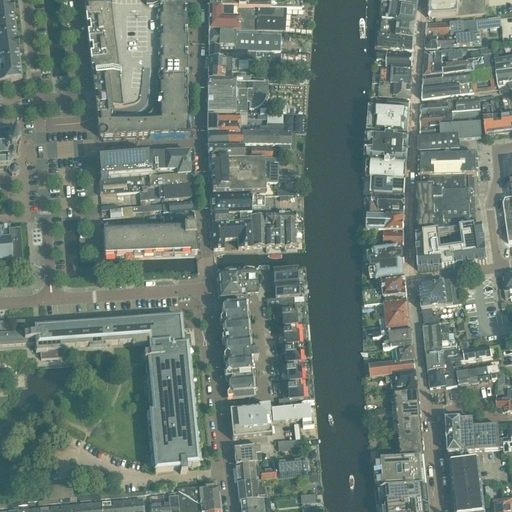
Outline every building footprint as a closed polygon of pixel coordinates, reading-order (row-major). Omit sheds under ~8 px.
[(0,0),(0,85),(20,83),(17,54),(18,54),(17,45),(15,45),(12,18),(13,17),(12,9),(11,9),(9,0),(0,0)] [(98,139),(99,140),(101,141),(102,141),(184,138),(184,137),(185,137),(186,136),(186,135),(187,135),(187,133),(186,113),(186,79),(186,78),(186,73),(186,4),(186,2),(185,2),(185,1),(186,1),(185,0),(79,0),(84,32),(86,32),(91,74),(91,75),(93,75),(93,78),(91,78),(93,91),(95,110),(95,112),(96,118),(96,124),(97,125),(96,125),(98,137),(98,139)] [(208,0),(208,10),(285,11),(285,12),(301,13),(301,0),(208,0)] [(380,0),(381,3),(417,8),(416,7),(416,0),(380,0)] [(430,0),(431,6),(429,6),(429,21),(436,20),(462,19),(485,16),(485,0),(430,0)] [(381,3),(381,14),(387,15),(386,21),(415,25),(417,9),(417,8),(381,3)] [(285,11),(208,10),(208,32),(284,35),(285,12),(285,11)] [(500,20),(488,21),(463,24),(463,25),(450,26),(440,27),(427,27),(425,53),(438,53),(440,52),(455,49),(469,48),(475,47),(473,37),(478,37),(477,32),(502,29),(500,20)] [(383,21),(381,37),(414,41),(415,25),(386,21),(383,21)] [(208,34),(208,35),(208,48),(208,49),(233,50),(233,54),(280,55),(280,37),(234,35),(234,36),(223,35),(224,35),(208,34)] [(381,37),(379,51),(400,53),(401,52),(413,54),(413,50),(414,45),(414,42),(414,41),(381,37)] [(208,56),(207,60),(247,62),(253,62),(254,62),(270,62),(270,63),(279,63),(280,55),(233,54),(233,50),(208,49),(208,54),(209,54),(209,56),(208,56)] [(425,56),(424,69),(442,66),(442,59),(449,58),(449,65),(463,63),(462,55),(455,55),(455,52),(443,53),(442,56),(425,56)] [(492,52),(470,55),(471,62),(493,58),(492,52)] [(387,63),(386,70),(412,71),(413,57),(412,57),(377,55),(377,62),(387,63)] [(423,79),(423,80),(471,73),(491,70),(495,70),(494,64),(493,58),(471,62),(469,62),(463,63),(449,65),(442,66),(424,69),(423,79)] [(207,71),(207,72),(231,74),(231,75),(249,76),(249,73),(247,73),(247,72),(247,62),(207,60),(207,61),(208,61),(209,67),(209,69),(207,71)] [(496,75),(509,73),(511,72),(511,61),(494,64),(495,70),(496,75)] [(380,70),(379,86),(380,86),(391,86),(406,88),(411,88),(412,71),(386,70),(380,70)] [(207,72),(207,81),(249,83),(249,76),(231,75),(231,74),(207,72)] [(422,90),(422,91),(472,84),(471,73),(423,80),(422,90)] [(509,73),(496,75),(498,86),(498,89),(503,89),(503,85),(508,84),(509,90),(511,90),(509,73)] [(207,81),(207,91),(242,92),(246,96),(246,101),(246,111),(248,111),(250,111),(251,111),(253,110),(255,110),(256,109),(258,108),(259,107),(260,106),(262,105),(263,103),(264,102),(265,100),(265,99),(266,97),(266,95),(266,93),(267,92),(267,82),(257,82),(257,83),(249,83),(207,81)] [(422,100),(421,102),(422,102),(433,101),(474,96),(474,95),(472,84),(422,91),(422,92),(422,100)] [(406,88),(391,86),(380,86),(379,99),(393,101),(410,102),(411,88),(406,88)] [(242,92),(207,91),(206,91),(206,112),(206,115),(246,116),(246,111),(246,101),(246,96),(242,92)] [(456,102),(447,103),(447,107),(448,107),(448,116),(452,116),(456,116),(480,114),(480,103),(480,101),(470,101),(470,102),(456,103),(456,102)] [(505,117),(501,117),(503,135),(507,135),(508,133),(511,133),(508,101),(503,102),(505,117)] [(384,102),(384,106),(387,106),(387,111),(409,113),(409,104),(384,102)] [(494,135),(490,104),(482,105),(483,111),(487,111),(488,119),(483,120),(485,136),(486,136),(486,137),(490,137),(491,135),(494,135)] [(495,104),(490,104),(494,135),(498,135),(499,136),(503,135),(501,117),(497,118),(495,104)] [(421,109),(421,118),(448,116),(448,107),(447,107),(421,109)] [(260,111),(259,117),(269,117),(269,116),(285,116),(285,109),(269,108),(269,112),(260,111)] [(369,110),(368,123),(373,123),(372,136),(408,138),(408,137),(408,133),(408,131),(409,128),(409,113),(387,111),(387,112),(369,110)] [(420,126),(420,140),(440,139),(439,128),(481,126),(481,125),(480,114),(456,116),(452,116),(448,116),(421,118),(420,123),(420,126)] [(206,118),(206,136),(243,136),(243,134),(259,134),(259,128),(246,128),(246,119),(206,118)] [(419,154),(419,155),(425,155),(428,155),(429,155),(437,154),(443,154),(450,153),(457,153),(460,153),(459,145),(458,144),(458,142),(482,140),(481,126),(439,128),(440,139),(420,140),(420,141),(419,154)] [(0,171),(5,171),(5,173),(6,173),(6,171),(8,171),(8,174),(9,175),(11,177),(10,177),(11,177),(12,177),(14,177),(15,177),(16,177),(18,175),(18,174),(18,171),(18,170),(17,170),(16,168),(15,167),(14,167),(14,165),(15,165),(15,163),(15,160),(18,160),(17,158),(19,158),(19,156),(18,156),(18,148),(19,148),(19,146),(17,146),(17,144),(14,144),(14,141),(14,139),(14,137),(14,135),(13,135),(11,136),(11,134),(13,134),(13,133),(11,133),(11,131),(9,131),(9,133),(5,133),(5,131),(4,131),(4,133),(1,133),(0,133),(0,171)] [(243,136),(206,136),(206,148),(229,147),(243,147),(290,147),(290,135),(277,135),(259,134),(243,134),(243,136)] [(369,161),(369,164),(405,166),(406,166),(406,165),(407,154),(407,151),(408,140),(408,138),(372,136),(370,136),(370,138),(370,148),(369,152),(369,161)] [(207,150),(207,161),(264,162),(271,162),(279,163),(279,154),(271,154),(271,151),(245,151),(243,150),(207,150)] [(148,156),(149,174),(157,174),(157,176),(160,176),(166,176),(169,175),(169,178),(176,177),(189,176),(188,154),(148,156)] [(148,180),(148,174),(149,174),(147,156),(96,160),(98,184),(148,180)] [(419,169),(418,169),(419,169),(419,178),(419,179),(467,178),(474,177),(478,177),(477,157),(474,158),(462,158),(457,158),(452,158),(450,158),(445,158),(443,159),(437,159),(428,159),(425,159),(419,159),(419,167),(419,169)] [(264,162),(207,161),(207,162),(213,162),(207,162),(207,163),(210,163),(211,196),(264,194),(264,162)] [(505,202),(503,207),(508,246),(509,246),(511,245),(511,162),(510,163),(507,163),(510,185),(511,195),(511,200),(505,202)] [(367,164),(365,182),(381,182),(404,184),(404,183),(404,181),(405,181),(406,181),(406,169),(405,169),(405,167),(405,166),(369,164),(367,164)] [(266,175),(266,186),(276,186),(276,183),(296,184),(296,176),(276,175),(276,167),(266,167),(266,175)] [(148,180),(98,184),(99,198),(139,195),(146,194),(146,191),(189,187),(189,176),(148,180)] [(467,178),(419,179),(420,186),(433,185),(433,194),(475,193),(474,181),(474,180),(467,181),(467,178)] [(371,182),(370,197),(405,199),(405,184),(371,182)] [(420,186),(417,187),(419,236),(422,236),(434,235),(438,235),(476,230),(476,229),(476,221),(475,212),(475,195),(475,193),(433,194),(433,185),(420,186)] [(190,202),(189,187),(146,191),(146,194),(139,195),(140,203),(162,201),(163,204),(190,202)] [(405,199),(371,197),(369,217),(404,219),(404,213),(405,199)] [(214,200),(209,200),(210,216),(213,216),(224,216),(226,216),(231,216),(238,215),(251,215),(251,209),(264,209),(264,199),(264,198),(238,199),(226,199),(214,200)] [(193,213),(192,204),(162,207),(131,210),(131,209),(131,210),(132,216),(162,212),(162,215),(169,214),(169,215),(193,213)] [(161,225),(161,230),(194,226),(193,215),(169,218),(170,224),(162,225),(161,225)] [(250,218),(250,225),(251,250),(251,249),(274,249),(296,249),(295,225),(295,215),(264,215),(264,218),(250,218)] [(213,217),(211,219),(212,224),(213,225),(213,226),(250,225),(250,217),(249,217),(240,218),(231,218),(227,218),(226,216),(224,216),(213,216),(213,217)] [(367,232),(380,233),(403,234),(404,219),(369,217),(367,217),(367,232)] [(250,225),(213,226),(211,226),(213,253),(223,252),(223,242),(237,242),(237,251),(251,250),(250,225)] [(194,226),(161,230),(102,233),(103,259),(109,259),(109,262),(163,259),(163,256),(196,255),(194,229),(194,227),(194,226)] [(6,260),(7,267),(22,266),(19,231),(15,231),(9,232),(9,227),(0,228),(0,261),(2,261),(6,260)] [(434,235),(416,238),(419,257),(416,258),(419,275),(466,268),(488,265),(483,230),(449,234),(452,253),(441,254),(438,235),(434,235)] [(403,234),(380,233),(379,244),(376,244),(376,247),(375,248),(404,249),(403,234)] [(378,283),(381,283),(382,282),(404,280),(403,265),(404,265),(404,255),(389,256),(389,251),(373,252),(373,255),(369,256),(370,262),(371,273),(371,279),(375,279),(376,283),(378,283)] [(296,271),(273,272),(274,284),(273,284),(273,287),(297,285),(296,271)] [(219,280),(218,280),(219,300),(256,297),(257,296),(255,274),(221,277),(221,278),(219,280)] [(511,299),(511,275),(502,277),(505,302),(510,301),(510,299),(511,299)] [(384,306),(407,304),(406,299),(407,299),(406,289),(405,289),(404,280),(382,282),(381,283),(378,283),(377,285),(377,291),(378,292),(363,293),(364,308),(384,306)] [(467,282),(458,283),(459,291),(468,289),(467,282)] [(459,291),(458,283),(419,288),(421,313),(461,307),(459,291)] [(297,285),(273,287),(273,289),(274,289),(275,300),(298,299),(297,285)] [(303,299),(266,301),(266,310),(272,310),(273,317),(276,317),(277,327),(295,327),(297,326),(296,315),(294,315),(293,300),(303,299)] [(384,306),(385,320),(409,318),(407,304),(384,306)] [(223,308),(221,312),(221,319),(222,319),(224,321),(225,327),(223,330),(222,330),(223,337),(226,339),(227,346),(224,348),(224,349),(225,356),(226,357),(228,358),(229,364),(226,367),(227,374),(230,377),(230,383),(228,385),(228,386),(228,393),(229,393),(231,395),(232,401),(232,402),(234,402),(253,400),(252,392),(251,381),(250,374),(249,363),(253,363),(254,362),(257,362),(257,359),(256,355),(254,355),(253,355),(248,355),(247,344),(247,337),(246,326),(245,318),(244,307),(244,306),(225,308),(223,308)] [(0,347),(35,345),(35,355),(40,354),(40,358),(40,362),(61,360),(61,356),(61,350),(106,346),(132,345),(150,343),(152,356),(149,356),(143,357),(143,363),(151,362),(151,366),(147,366),(147,368),(152,409),(152,410),(155,410),(155,415),(149,415),(154,473),(154,474),(172,472),(172,470),(179,469),(179,474),(179,476),(186,475),(185,472),(185,468),(197,467),(196,461),(199,461),(199,454),(195,454),(195,452),(195,447),(198,447),(197,439),(194,439),(194,437),(194,434),(190,434),(189,423),(193,423),(192,421),(195,421),(195,413),(192,414),(191,411),(191,407),(194,407),(193,399),(190,399),(190,397),(190,392),(193,392),(192,385),(189,385),(189,383),(188,378),(191,378),(190,370),(187,371),(187,368),(187,364),(190,364),(189,356),(186,356),(186,354),(185,349),(185,348),(190,348),(189,339),(181,339),(181,337),(181,330),(180,319),(177,319),(173,319),(166,320),(166,317),(158,318),(158,321),(152,321),(151,318),(144,319),(144,322),(137,322),(137,319),(129,320),(130,323),(123,323),(123,320),(115,321),(115,324),(109,324),(108,321),(101,322),(101,325),(94,325),(94,322),(86,323),(87,326),(80,326),(80,323),(72,324),(72,327),(65,327),(65,324),(58,325),(58,328),(51,328),(51,325),(44,326),(44,329),(38,329),(38,334),(30,335),(28,335),(28,330),(0,332),(0,347)] [(385,320),(387,335),(410,333),(409,318),(385,320)] [(433,327),(423,328),(424,338),(448,335),(448,330),(440,330),(440,326),(433,327)] [(277,335),(278,346),(296,345),(298,345),(297,333),(295,333),(295,327),(277,327),(274,328),(274,335),(277,335)] [(381,336),(372,337),(372,342),(379,341),(379,340),(381,340),(381,339),(384,339),(384,346),(382,346),(383,353),(395,351),(412,349),(412,348),(412,346),(413,345),(412,337),(411,336),(411,335),(411,334),(410,334),(410,333),(387,335),(381,336)] [(448,335),(424,338),(425,347),(449,344),(449,341),(448,335)] [(449,344),(425,347),(426,357),(443,354),(456,352),(455,344),(454,344),(449,344)] [(279,354),(280,364),(298,364),(300,364),(299,352),(297,352),(296,345),(278,346),(275,346),(276,354),(279,354)] [(399,362),(400,364),(414,363),(412,349),(395,351),(397,362),(399,362)] [(468,352),(463,353),(464,363),(491,358),(489,349),(468,352)] [(426,357),(428,374),(429,385),(456,381),(455,374),(454,375),(452,365),(454,364),(454,362),(460,361),(460,364),(464,363),(463,353),(463,351),(461,351),(459,352),(456,352),(443,354),(426,357)] [(370,381),(385,378),(416,375),(414,363),(400,364),(368,368),(370,381)] [(280,372),(281,383),(299,382),(301,382),(300,370),(298,370),(298,364),(280,364),(277,365),(277,372),(280,372)] [(502,368),(487,371),(490,383),(499,382),(499,381),(504,381),(502,368)] [(487,371),(478,372),(480,385),(490,383),(487,371)] [(478,372),(467,374),(470,387),(480,385),(478,372)] [(470,387),(467,374),(457,376),(459,388),(470,387)] [(401,391),(401,395),(418,393),(416,375),(385,378),(386,385),(391,385),(392,392),(401,391)] [(456,381),(429,385),(430,391),(440,390),(446,389),(446,391),(457,389),(456,381)] [(299,382),(281,383),(278,383),(279,391),(282,391),(282,402),(278,402),(278,411),(298,409),(297,401),(302,401),(302,389),(300,389),(299,382)] [(501,402),(496,402),(497,411),(502,416),(509,415),(511,415),(511,392),(507,392),(507,398),(500,399),(501,402)] [(401,395),(394,396),(395,407),(395,410),(415,408),(418,408),(419,408),(419,407),(420,407),(420,403),(418,402),(418,401),(418,400),(418,396),(418,395),(418,393),(401,395)] [(392,421),(384,421),(384,424),(397,423),(416,422),(419,421),(420,421),(420,420),(421,420),(421,416),(419,415),(419,413),(419,409),(419,408),(418,408),(415,408),(395,410),(391,411),(392,421)] [(228,413),(232,442),(271,438),(271,434),(268,409),(228,413)] [(272,425),(281,424),(284,424),(300,422),(301,429),(313,428),(311,416),(309,416),(308,409),(271,412),(272,425)] [(398,435),(394,435),(394,436),(394,437),(398,436),(398,437),(418,435),(420,435),(421,434),(421,433),(423,433),(422,430),(421,428),(420,427),(420,422),(420,421),(419,421),(416,422),(397,423),(398,435)] [(461,455),(463,455),(468,454),(474,454),(499,452),(498,428),(472,429),(472,421),(459,422),(459,421),(446,422),(446,423),(446,428),(446,429),(447,429),(447,435),(447,443),(448,448),(448,449),(448,455),(448,456),(461,455)] [(508,440),(503,441),(503,452),(504,455),(511,454),(511,449),(511,427),(509,427),(508,427),(508,440)] [(399,448),(395,448),(395,450),(419,448),(421,448),(423,448),(422,447),(424,446),(423,443),(422,442),(422,441),(422,440),(421,436),(421,434),(420,435),(418,435),(398,437),(399,448)] [(295,442),(277,444),(277,446),(278,453),(296,452),(295,442)] [(419,448),(395,450),(396,451),(396,462),(420,461),(423,461),(423,460),(423,455),(423,454),(424,452),(424,449),(423,449),(423,448),(421,448),(419,448)] [(258,449),(233,451),(235,468),(260,465),(258,449)] [(468,454),(463,455),(464,464),(449,466),(454,509),(454,511),(484,511),(479,462),(478,462),(469,463),(468,454)] [(380,467),(377,468),(377,470),(377,472),(380,472),(380,483),(378,483),(378,486),(378,488),(380,488),(381,492),(403,491),(426,489),(425,479),(425,470),(424,470),(424,461),(424,460),(423,460),(423,461),(420,461),(396,462),(380,463),(380,467)] [(236,485),(256,483),(275,481),(305,478),(303,461),(273,464),(274,472),(261,474),(261,471),(254,472),(254,468),(235,470),(235,471),(236,485)] [(236,485),(238,503),(263,501),(262,490),(256,491),(256,483),(236,485)] [(58,501),(68,500),(73,500),(72,486),(42,489),(43,503),(48,502),(51,502),(58,501)] [(219,511),(218,505),(219,505),(218,498),(217,490),(217,489),(214,490),(214,487),(190,489),(176,490),(176,494),(176,496),(177,511),(219,511)] [(429,509),(429,508),(428,508),(427,497),(426,497),(426,495),(425,492),(426,492),(426,490),(426,489),(403,491),(381,492),(381,493),(385,493),(386,505),(382,505),(383,511),(429,511),(429,510),(429,509)] [(168,511),(177,511),(176,496),(167,497),(167,501),(168,511)] [(159,511),(168,511),(167,501),(162,501),(162,497),(158,498),(158,502),(159,511)] [(150,511),(159,511),(158,502),(153,502),(153,498),(149,498),(150,511)] [(240,504),(240,511),(264,511),(263,501),(238,503),(238,504),(240,504)] [(142,511),(142,502),(132,503),(132,511),(142,511)] [(511,511),(511,502),(503,503),(503,511),(511,511)] [(132,511),(132,503),(121,504),(121,511),(132,511)] [(503,511),(503,503),(492,504),(492,511),(494,511),(503,511)]
